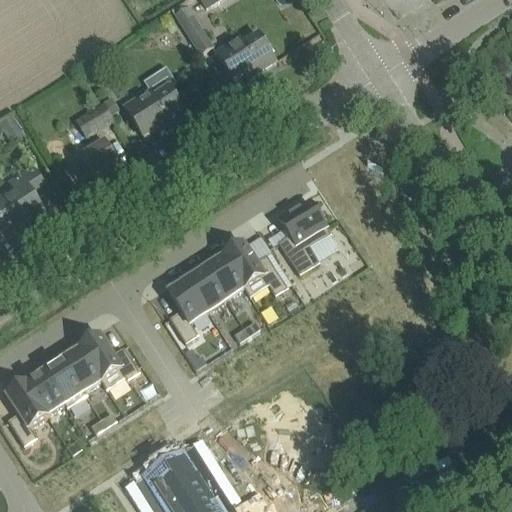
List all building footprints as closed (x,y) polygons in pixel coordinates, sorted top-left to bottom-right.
[(213,0),(201,0),(199,2),(206,13),(217,6),(213,0)] [(189,10),(175,19),(200,60),(214,51),(189,10)] [(277,65),(259,38),(244,47),(240,41),(217,56),(234,84),(245,77),(249,83),(277,65)] [(188,122),(178,105),(168,91),(154,100),(150,94),(125,111),(144,141),(157,133),(161,139),(188,122)] [(76,122),(87,141),(115,124),(104,106),(76,122)] [(0,126),(0,127),(14,150),(28,141),(13,118),(0,126)] [(119,166),(108,149),(105,144),(80,160),(81,163),(69,170),(76,181),(88,173),(93,182),(119,166)] [(47,193),(37,176),(34,171),(10,186),(16,195),(0,204),(0,225),(8,237),(24,227),(23,225),(41,213),(42,215),(43,215),(34,201),(47,193)] [(290,241),(279,248),(300,281),(320,269),(320,268),(311,254),(331,241),(332,240),(324,227),(328,225),(318,210),(315,212),(310,205),(279,225),(284,233),(290,241)] [(243,248),(224,260),(251,303),(269,292),(276,303),(289,294),(267,261),(256,268),(245,251),(244,249),(243,248)] [(224,262),(206,273),(228,306),(245,295),(250,304),(251,303),(224,260),(223,261),(224,262)] [(206,273),(188,284),(209,318),(228,306),(206,273)] [(188,284),(169,297),(181,316),(170,323),(186,349),(199,340),(195,334),(192,329),(209,318),(188,284)] [(255,326),(245,333),(250,341),(261,335),(255,326)] [(245,333),(235,340),(240,348),(250,341),(245,333)] [(100,339),(80,351),(81,352),(108,395),(126,384),(128,386),(141,378),(124,353),(113,360),(100,340),(100,339)] [(81,352),(63,364),(87,402),(88,401),(86,397),(102,387),(107,396),(108,395),(81,352)] [(187,359),(197,374),(207,368),(202,360),(198,362),(194,355),(187,359)] [(63,364),(45,375),(68,412),(69,413),(87,402),(63,364)] [(45,375),(26,387),(48,421),(65,410),(68,414),(69,413),(68,412),(45,375)] [(26,386),(7,399),(20,419),(9,427),(25,452),(38,444),(31,433),(48,422),(48,421),(26,387),(26,386)] [(112,418),(102,425),(107,433),(118,427),(112,418)] [(102,425),(92,431),(97,440),(107,433),(102,425)] [(78,446),(68,452),(73,461),(84,454),(78,446)] [(234,511),(194,449),(133,489),(147,511),(269,511),(275,509),(268,498),(261,502),(258,497),(234,511)]
